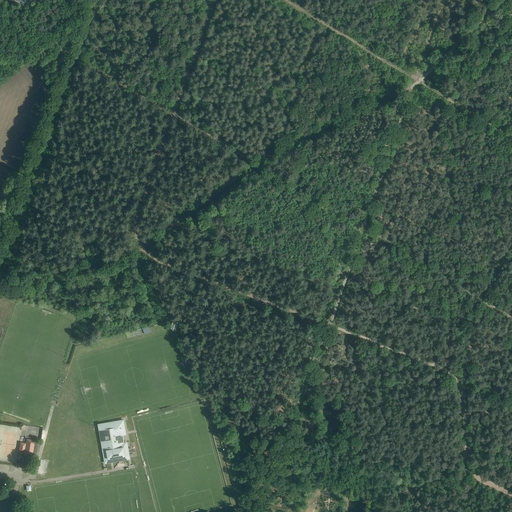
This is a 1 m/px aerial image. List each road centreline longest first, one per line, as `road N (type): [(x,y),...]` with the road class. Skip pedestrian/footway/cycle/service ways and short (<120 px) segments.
road 1 (track): [(511,499),(469,468),(457,378),(320,325)]
road 2 (track): [(0,225),(79,0)]
